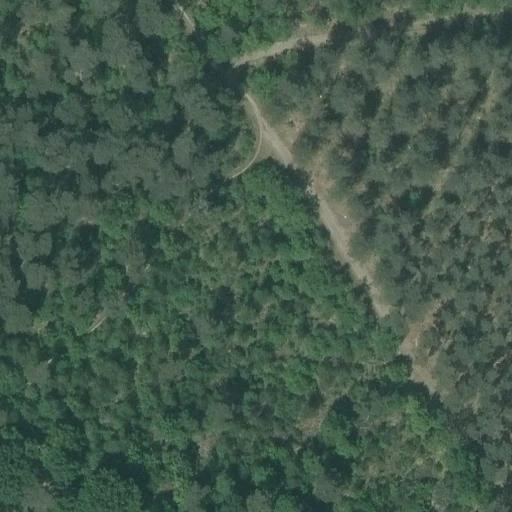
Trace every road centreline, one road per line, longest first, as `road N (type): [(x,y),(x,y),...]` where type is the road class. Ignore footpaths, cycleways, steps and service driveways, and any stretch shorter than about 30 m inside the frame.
road 1 (track): [(443,434),(275,143)]
road 2 (track): [(496,15),(223,63)]
road 3 (track): [(0,461),(119,511)]
